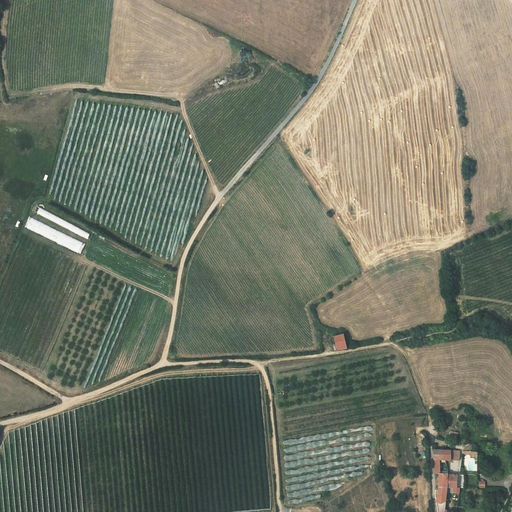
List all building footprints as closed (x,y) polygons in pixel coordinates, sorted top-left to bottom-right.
[(79,233),(81,228),(37,207),(34,212),(72,230),(74,227),(77,229),(76,231),(79,233)] [(58,243),(62,233),(31,219),(27,228),(58,243)] [(344,334),(333,336),(337,351),(347,348),(344,334)] [(434,445),(435,454),(439,453),(443,453),(443,444),(434,445)] [(443,453),(444,453),(451,453),(452,444),(443,444),(443,453)] [(452,444),(451,453),(460,453),(460,444),(452,444)] [(477,469),(477,452),(463,452),(463,455),(469,455),(468,469),(477,469)] [(448,481),(448,468),(439,468),(439,480),(447,481),(448,481)] [(454,481),(458,482),(459,468),(448,468),(448,481),(454,481)] [(467,469),(459,468),(458,482),(461,482),(467,482),(467,469)] [(447,481),(439,480),(439,485),(435,485),(439,508),(446,509),(446,508),(446,503),(447,481)]
